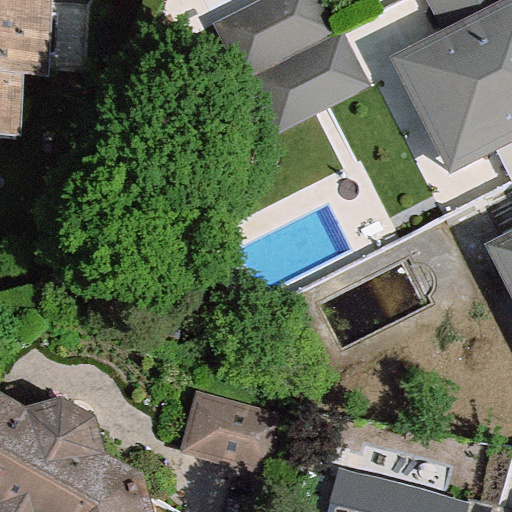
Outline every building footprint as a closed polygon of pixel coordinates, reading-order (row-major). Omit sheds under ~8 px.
[(25,0),(0,0),(0,138),(18,140),(21,74),(43,75),(46,2),(26,1),(25,0)] [(336,36),(317,0),(301,0),(227,39),(248,80),(336,36)] [(511,0),(445,34),(402,56),(458,165),(511,137),(511,0)] [(426,0),(445,34),(511,0),(426,0)] [(511,237),(500,244),(511,269),(511,237)] [(200,398),(188,453),(275,477),(288,421),(200,398)] [(0,409),(0,511),(145,511),(138,488),(103,468),(92,431),(64,416),(25,425),(0,409)] [(463,511),(343,480),(333,511),(463,511)] [(470,502),(468,511),(499,511),(501,507),(470,502)]
